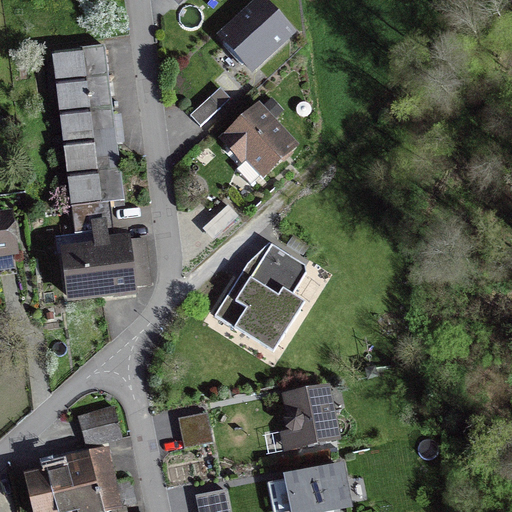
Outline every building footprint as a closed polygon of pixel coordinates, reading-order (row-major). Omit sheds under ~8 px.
[(260,2),(221,38),(250,70),(289,34),(260,2)] [(123,203),(103,48),(50,55),(72,223),(104,219),(102,205),(123,203)] [(229,101),(219,90),(189,118),(199,128),(229,101)] [(258,159),(268,170),(292,148),(257,110),(224,141),(241,159),(244,156),(252,164),(258,159)] [(228,225),(236,218),(227,208),(219,215),(228,225)] [(11,254),(12,253),(8,217),(0,218),(0,252),(10,251),(11,254)] [(127,242),(107,245),(104,219),(72,223),(73,236),(91,234),(94,252),(63,256),(69,299),(133,291),(133,289),(148,287),(143,241),(128,244),(127,242)] [(303,275),(263,250),(213,329),(267,363),(298,314),(284,305),(303,275)] [(308,395),(285,399),(288,416),(285,422),(286,429),(292,433),(295,448),(334,440),(325,391),(308,395)] [(80,419),(89,447),(119,440),(113,412),(80,419)] [(182,450),(211,444),(205,413),(177,419),(182,450)] [(48,477),(47,473),(26,478),(33,511),(117,511),(120,511),(106,450),(90,453),(93,467),(48,477)] [(339,469),(278,482),(284,511),(342,511),(348,511),(339,469)] [(224,511),(221,496),(197,501),(199,511),(224,511)]
